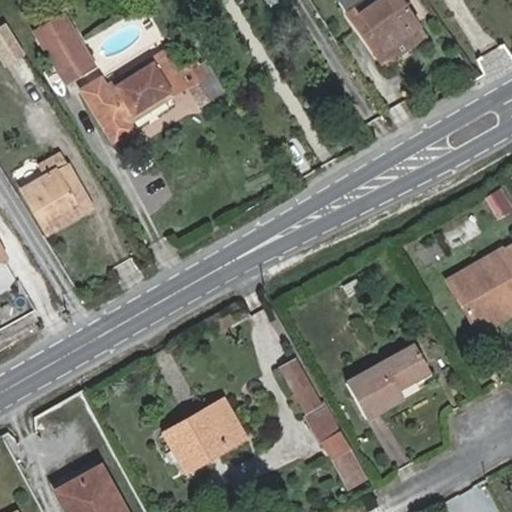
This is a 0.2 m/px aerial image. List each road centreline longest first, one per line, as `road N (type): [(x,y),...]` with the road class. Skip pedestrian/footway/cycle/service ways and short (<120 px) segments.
road 1 (primary): [(511,110),(0,397)]
road 2 (unknown): [(91,346),(0,193)]
road 3 (residential): [(407,499),(511,437)]
